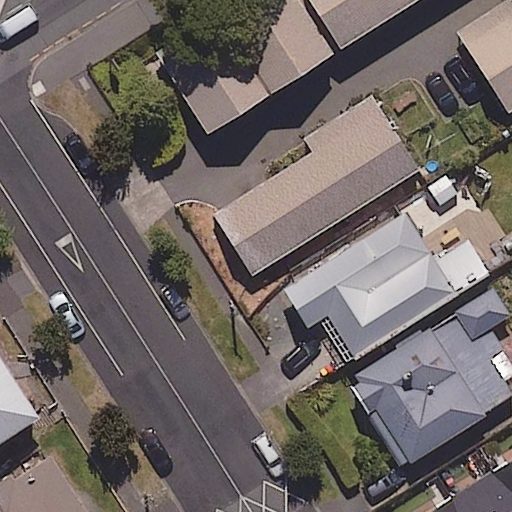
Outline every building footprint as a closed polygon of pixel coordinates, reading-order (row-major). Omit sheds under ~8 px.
[(414,0),(256,0),(161,61),(206,132),(414,0)] [(511,107),(511,0),(504,0),(456,29),(505,111),(511,107)] [(417,170),(371,96),(303,138),(311,152),(230,203),(268,264),(417,170)] [(434,260),(403,212),(281,288),(306,327),(326,314),(353,357),(487,274),(466,240),(434,260)] [(510,316),(494,289),(349,378),(402,465),(482,417),(491,432),(511,418),(511,364),(490,328),(510,316)] [(0,440),(36,417),(0,359),(0,440)] [(511,511),(511,452),(472,478),(494,511),(511,511)] [(0,511),(84,511),(49,455),(0,484),(0,511)]
